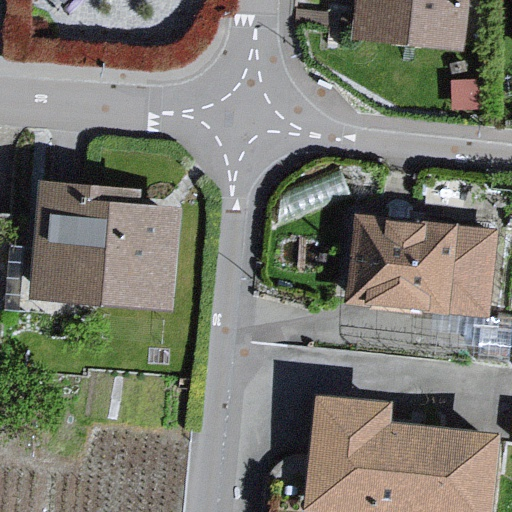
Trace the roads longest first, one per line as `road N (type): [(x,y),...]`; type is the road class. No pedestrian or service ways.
road 1 (residential): [(251,121),(214,511)]
road 2 (residential): [(511,149),(251,121)]
road 3 (residential): [(251,121),(0,104)]
road 4 (residential): [(256,0),(251,121)]
